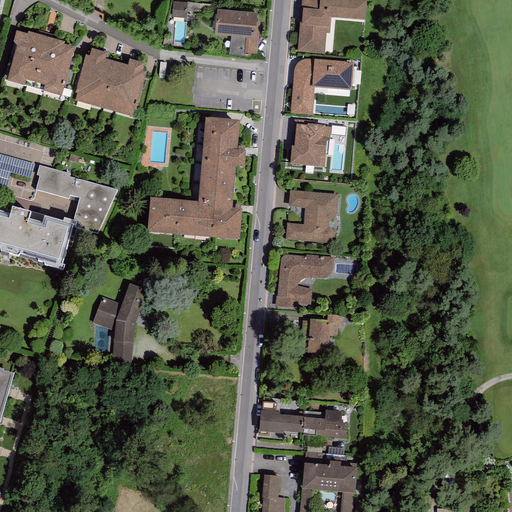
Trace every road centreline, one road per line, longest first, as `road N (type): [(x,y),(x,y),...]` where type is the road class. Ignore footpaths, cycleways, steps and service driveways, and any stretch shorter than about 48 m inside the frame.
road 1 (residential): [(238,511),(278,68)]
road 2 (residential): [(42,0),(158,57),(278,68)]
